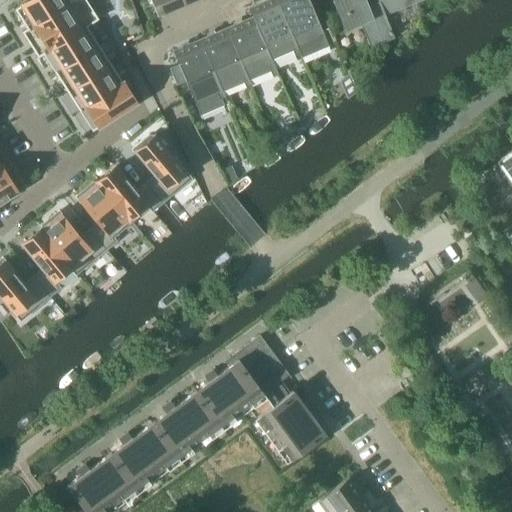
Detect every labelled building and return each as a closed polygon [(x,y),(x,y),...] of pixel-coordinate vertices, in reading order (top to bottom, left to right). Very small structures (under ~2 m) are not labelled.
[(70,0),(29,0),(15,9),(27,28),(22,32),(33,49),(38,45),(93,131),(136,103),(87,26),(98,19),(86,0),(71,0),(71,1),(70,0)] [(183,0),(152,0),(160,17),(186,7),(184,3),(183,0)] [(276,0),(268,0),(249,9),(253,18),(270,59),(271,59),(292,50),(295,55),(300,52),(298,47),(297,48),(276,0)] [(309,0),(276,0),(297,48),(298,47),(300,52),(302,52),(303,55),(326,45),(325,42),(327,41),(309,0)] [(361,0),(327,0),(341,31),(360,24),(370,47),(382,42),(393,37),(385,16),(398,10),(421,0),(376,0),(377,1),(365,7),(361,0)] [(253,18),(227,30),(247,79),(249,79),(270,69),(272,75),(277,73),(271,59),(270,59),(253,18)] [(227,30),(200,41),(221,90),(222,90),(244,81),(246,86),(251,84),(249,79),(247,79),(227,30)] [(179,64),(169,68),(177,85),(186,81),(201,115),(223,106),(220,97),(224,95),(222,90),(221,90),(200,41),(173,52),(179,64)] [(143,145),(136,151),(156,175),(146,183),(162,202),(191,178),(155,135),(154,136),(153,135),(149,135),(143,140),(143,144),(143,145)] [(511,148),(507,152),(504,147),(492,155),(495,159),(496,160),(511,182),(511,148)] [(115,166),(98,181),(132,221),(149,207),(152,211),(162,202),(146,183),(136,191),(115,166)] [(2,168),(0,168),(0,202),(17,192),(2,168)] [(87,192),(80,198),(100,222),(90,230),(106,249),(116,241),(113,237),(132,221),(98,181),(97,182),(93,182),(87,187),(87,191),(87,192)] [(42,228),(40,229),(77,273),(96,258),(106,249),(90,230),(80,238),(60,214),(52,221),(52,220),(48,220),(42,225),(42,228)] [(40,229),(23,244),(43,269),(34,277),(49,296),(59,288),(56,284),(65,277),(73,270),(76,274),(77,273),(40,229)] [(0,295),(14,312),(21,320),(39,304),(49,296),(34,277),(24,285),(4,261),(0,264),(0,295)] [(164,407),(193,445),(262,395),(271,407),(258,416),(290,460),(324,435),(309,414),(314,409),(308,401),(302,405),(292,391),(289,393),(283,384),(291,379),(260,336),(225,362),(228,367),(217,375),(213,370),(204,377),(208,383),(174,407),(170,402),(164,407)] [(150,477),(193,445),(164,407),(161,409),(165,413),(131,438),(127,433),(120,438),(124,444),(150,477)] [(84,511),(102,511),(150,477),(124,444),(89,470),(85,464),(76,471),(80,477),(66,487),(84,511)] [(319,500),(312,506),(316,511),(338,511),(361,496),(348,479),(319,500)] [(338,511),(372,511),(361,496),(338,511)]
